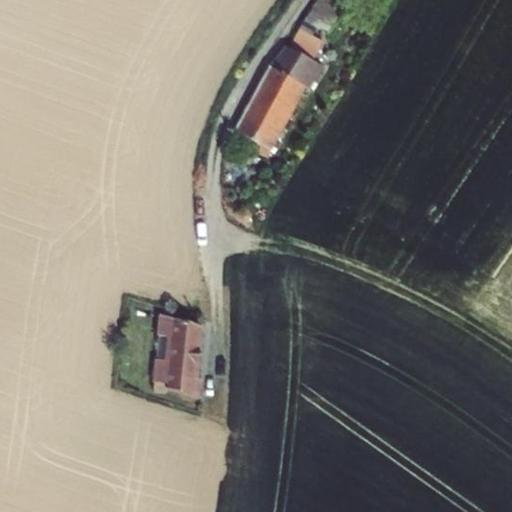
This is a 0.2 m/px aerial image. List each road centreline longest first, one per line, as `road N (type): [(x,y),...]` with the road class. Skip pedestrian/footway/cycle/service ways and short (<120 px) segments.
road 1 (track): [(214,236),(265,240),(367,278),(436,311),(511,362)]
road 2 (track): [(305,0),(217,142),(214,236)]
road 3 (track): [(215,406),(214,236)]
